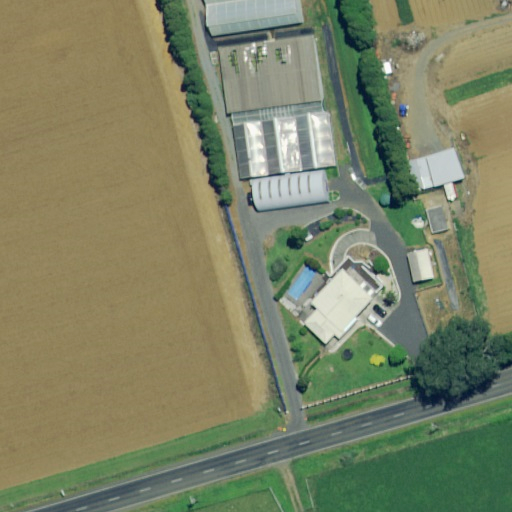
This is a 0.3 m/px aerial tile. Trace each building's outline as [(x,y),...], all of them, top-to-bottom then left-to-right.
[(302,23),(298,0),(207,0),(213,36),(302,23)] [(326,100),(318,36),(221,49),(230,113),(326,100)] [(296,118),(295,108),(262,112),(263,122),(234,126),(242,179),(256,177),(261,213),(333,203),(328,168),(338,166),(331,113),(296,118)] [(438,176),(433,156),(418,160),(423,179),(438,176)] [(452,230),(446,205),(429,209),(435,234),(452,230)] [(439,278),(434,250),(412,254),(417,282),(439,278)] [(377,299),(347,270),(316,303),(322,309),(309,324),(330,344),(339,334),(343,337),(377,299)]
